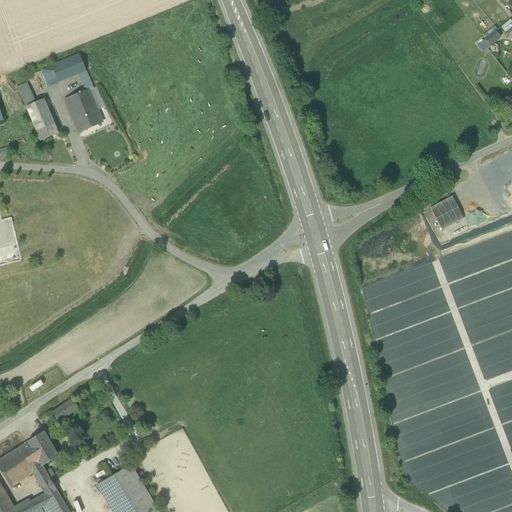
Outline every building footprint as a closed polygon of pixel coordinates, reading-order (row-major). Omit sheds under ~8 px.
[(511,27),(511,21),(508,15),(497,23),(505,33),(511,27)] [(481,35),(489,46),(501,37),(493,26),(481,35)] [(79,56),(51,67),(57,83),(86,72),(79,56)] [(51,67),(41,71),(48,87),(57,83),(51,67)] [(43,100),(35,104),(26,84),(16,88),(26,108),(40,141),(58,134),(43,100)] [(92,89),(64,100),(70,113),(78,110),(81,118),(96,111),(97,111),(101,109),(96,96),(92,89)] [(96,111),(81,118),(78,110),(70,113),(78,133),(101,123),(97,111),(96,111)] [(453,197),(431,208),(442,229),(464,218),(453,197)] [(71,400),(51,414),(57,423),(78,409),(71,400)] [(43,432),(27,442),(27,443),(21,447),(34,472),(42,467),(57,457),(43,432)] [(21,447),(0,460),(0,471),(11,488),(32,474),(34,472),(21,447)] [(157,511),(130,466),(96,486),(111,511),(157,511)] [(51,483),(42,467),(34,472),(32,474),(41,488),(51,483)] [(15,511),(0,486),(0,511),(33,511),(35,511),(30,502),(15,511)] [(68,511),(56,490),(45,496),(54,511),(51,511),(68,511)] [(45,496),(44,495),(30,502),(35,511),(40,508),(42,511),(51,511),(54,511),(45,496)]
